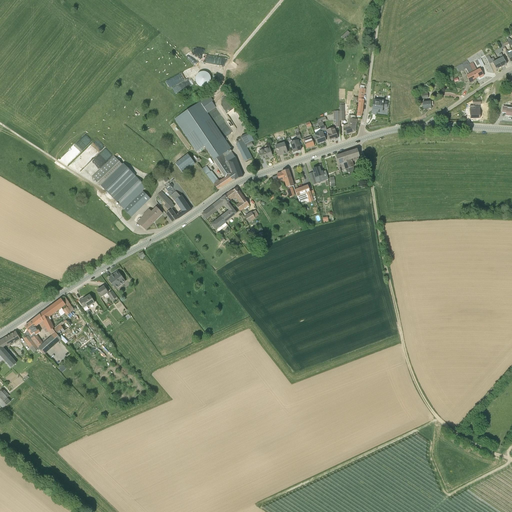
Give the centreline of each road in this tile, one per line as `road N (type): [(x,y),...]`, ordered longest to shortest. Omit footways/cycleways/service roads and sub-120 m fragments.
road 1 (tertiary): [(0,334),(230,186),(364,138)]
road 2 (track): [(358,140),(419,392),(456,434),(511,459)]
road 3 (track): [(168,230),(133,230),(98,187),(0,123)]
road 4 (track): [(376,29),(344,25),(308,49),(223,67)]
